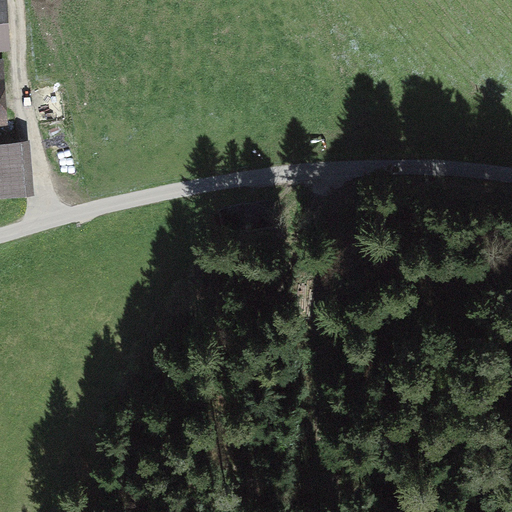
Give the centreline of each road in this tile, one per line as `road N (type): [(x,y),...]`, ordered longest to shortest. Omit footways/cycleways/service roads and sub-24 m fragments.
road 1 (track): [(369,169),(329,188),(281,276),(240,400),(225,511)]
road 2 (track): [(352,177),(327,242),(316,358),(336,511)]
road 3 (track): [(352,177),(511,214)]
